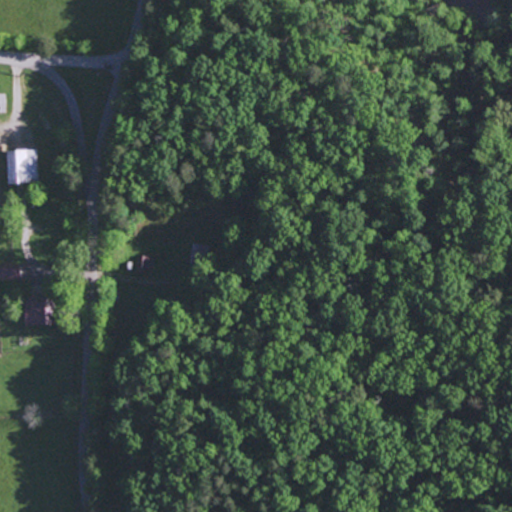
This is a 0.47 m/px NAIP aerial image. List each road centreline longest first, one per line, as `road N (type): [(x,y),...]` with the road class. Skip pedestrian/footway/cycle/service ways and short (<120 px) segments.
road 1 (residential): [(87,511),(94,188)]
road 2 (residential): [(12,57),(61,83),(94,188)]
road 3 (residential): [(94,188),(124,65)]
road 4 (residential): [(124,65),(0,56)]
